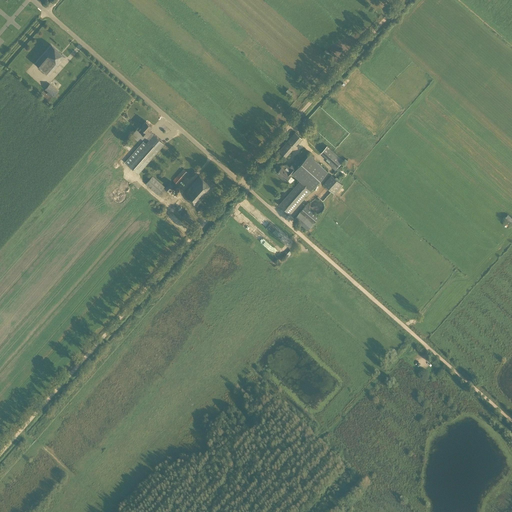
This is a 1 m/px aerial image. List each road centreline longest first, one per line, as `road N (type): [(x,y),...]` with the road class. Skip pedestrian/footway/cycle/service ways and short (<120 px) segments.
road 1 (unclassified): [(46,11),(241,180)]
road 2 (track): [(22,429),(185,245)]
road 3 (track): [(285,221),(433,352)]
road 4 (track): [(318,95),(405,0)]
